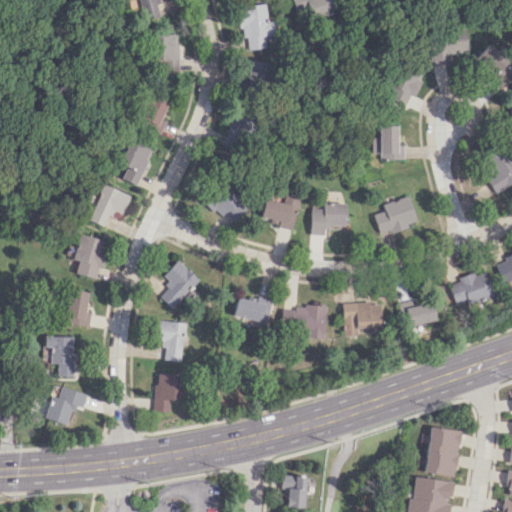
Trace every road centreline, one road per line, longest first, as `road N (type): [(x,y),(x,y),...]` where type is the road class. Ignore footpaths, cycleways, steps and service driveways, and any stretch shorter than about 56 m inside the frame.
road 1 (primary): [(511,354),(258,437),(119,463),(0,471)]
road 2 (residential): [(119,463),(128,278),(202,107),(208,53),(199,0)]
road 3 (residential): [(152,218),(241,252),(325,270),(434,254),(511,217)]
road 4 (residential): [(472,368),(486,425),(473,511)]
